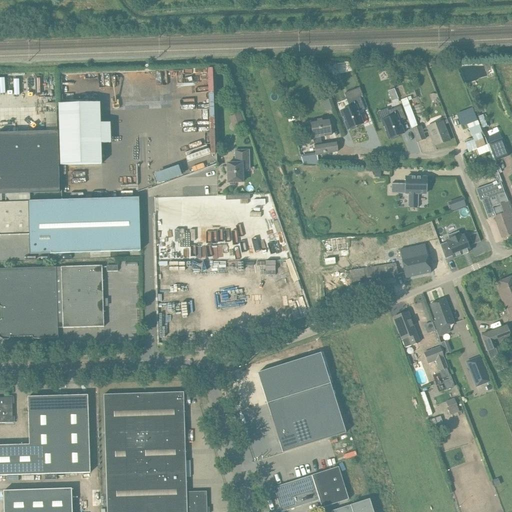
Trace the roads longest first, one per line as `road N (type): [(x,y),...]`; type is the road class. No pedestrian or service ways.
road 1 (residential): [(499,258),(454,151),(350,149)]
road 2 (unclassified): [(197,369),(0,371)]
road 3 (unclassified): [(251,511),(197,369)]
road 4 (residential): [(197,369),(316,330)]
